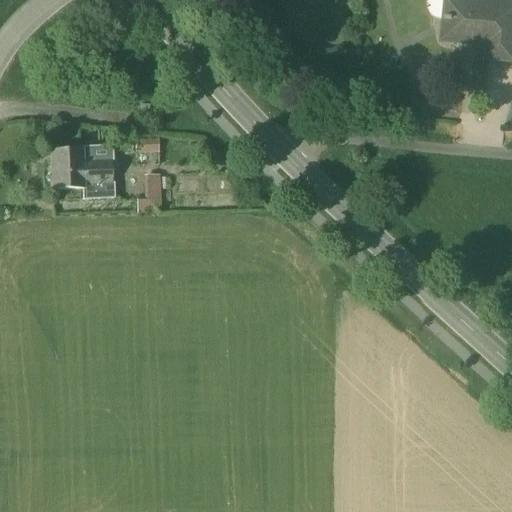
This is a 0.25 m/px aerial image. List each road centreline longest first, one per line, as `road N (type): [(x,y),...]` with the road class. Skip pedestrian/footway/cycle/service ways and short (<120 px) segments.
road 1 (secondary): [(137,0),(264,143),(511,365)]
road 2 (track): [(511,155),(264,143)]
